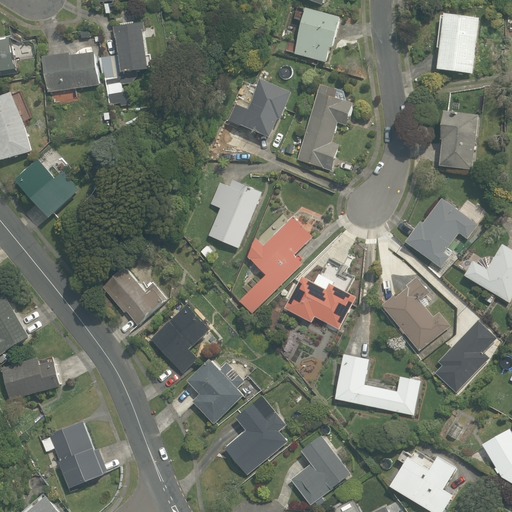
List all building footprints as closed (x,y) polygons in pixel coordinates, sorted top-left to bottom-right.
[(296,54),(327,63),(331,47),(334,48),(343,18),(308,8),(307,10),(298,8),(295,19),(305,22),(296,54)] [(444,49),(441,70),(475,74),(483,18),(444,13),(439,49),(444,49)] [(110,105),(110,108),(131,105),(130,93),(124,94),(123,85),(135,84),(133,73),(156,70),(154,56),(150,56),(145,23),(115,27),(119,56),(103,59),(110,105)] [(0,42),(0,73),(20,70),(15,40),(0,42)] [(45,57),(49,93),(50,93),(102,86),(98,53),(74,57),(73,53),(45,57)] [(230,120),(273,139),(281,120),(283,121),(295,94),(263,80),(249,110),(237,104),(230,120)] [(300,161),(333,171),(341,145),(333,143),(339,123),(349,126),(355,104),(338,99),(340,91),(323,86),(300,161)] [(0,147),(4,161),(34,152),(25,120),(13,93),(0,98),(0,147)] [(452,173),(473,175),(480,115),(450,112),(444,167),(452,168),(452,173)] [(111,119),(111,113),(105,114),(107,131),(114,131),(113,119),(111,119)] [(53,219),(83,191),(66,172),(58,180),(41,162),(39,160),(18,181),(41,206),(53,219)] [(210,236),(240,249),(264,193),(234,181),(231,188),(221,183),(212,205),(222,209),(210,236)] [(445,198),(409,243),(443,270),(454,257),(447,251),(461,233),(470,239),(480,226),(445,198)] [(242,302),(254,314),(304,265),(296,256),(315,237),(295,217),(266,247),(258,239),(250,257),(269,276),(242,302)] [(481,253),(467,276),(511,304),(511,301),(511,244),(508,242),(495,262),(481,253)] [(207,258),(214,253),(209,246),(202,252),(207,258)] [(128,312),(140,326),(170,300),(157,285),(150,291),(129,268),(105,289),(127,314),(128,312)] [(287,309),(313,323),(317,316),(340,329),(357,298),(339,288),(341,286),(322,275),(317,284),(304,277),(287,309)] [(420,351),(455,325),(443,310),(435,317),(423,302),(436,293),(424,277),(385,306),(420,351)] [(0,357),(32,338),(32,337),(7,294),(0,298),(0,357)] [(226,307),(232,303),(228,298),(222,302),(226,307)] [(154,340),(185,374),(201,359),(192,349),(214,330),(191,305),(154,340)] [(338,399),(415,415),(422,381),(402,376),(399,392),(367,385),(372,361),(347,355),(338,399)] [(41,393),(64,387),(58,362),(43,365),(41,358),(41,359),(4,368),(12,400),(41,393)] [(195,402),(216,424),(246,395),(240,389),(247,382),(228,363),(222,369),(213,360),(190,381),(203,394),(195,402)] [(249,475),(290,442),(282,432),(290,425),(266,396),(239,418),(249,431),(228,448),(249,475)] [(84,421),(50,434),(52,438),(43,441),(47,452),(57,449),(72,488),(107,475),(106,472),(108,472),(99,449),(95,450),(84,421)] [(511,430),(486,445),(502,477),(511,482),(511,430)] [(294,480),(313,505),(354,475),(354,474),(325,436),(305,451),(314,464),(294,480)] [(410,457),(392,486),(434,511),(444,511),(456,494),(447,488),(459,468),(440,456),(432,470),(410,457)] [(361,469),(369,464),(365,458),(357,463),(361,469)] [(63,511),(50,496),(41,504),(31,511),(63,511)]
